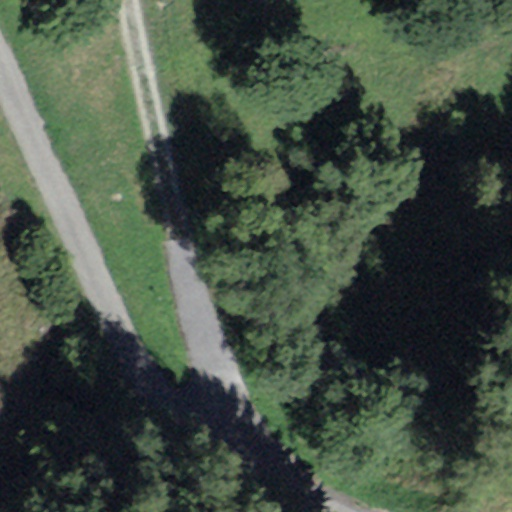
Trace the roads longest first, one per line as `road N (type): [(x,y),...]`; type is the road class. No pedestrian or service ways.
road 1 (unclassified): [(336,511),(158,388),(0,56)]
road 2 (track): [(223,437),(130,0)]
